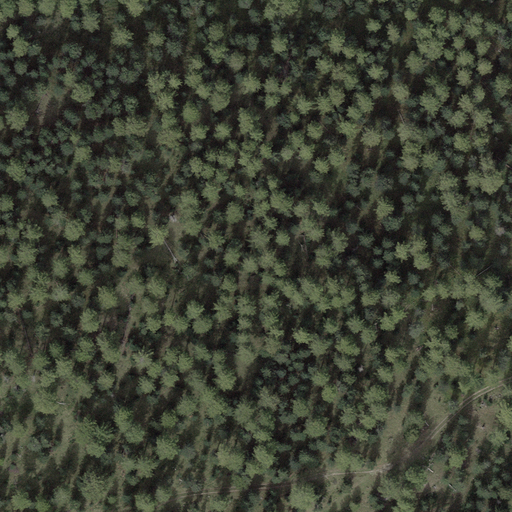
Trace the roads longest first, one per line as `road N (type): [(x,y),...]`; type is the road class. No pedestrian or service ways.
road 1 (track): [(365,470),(311,470),(125,511)]
road 2 (track): [(511,377),(385,465),(365,470)]
